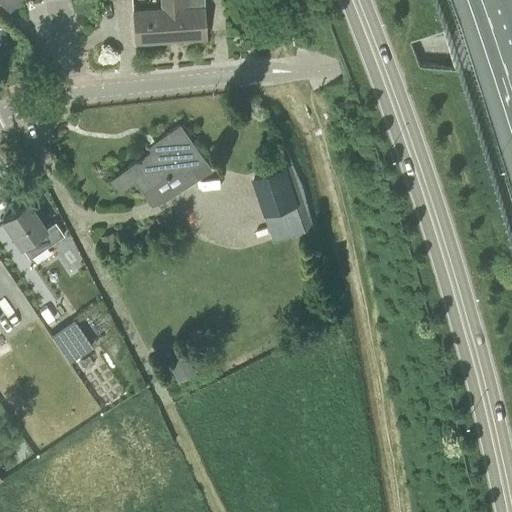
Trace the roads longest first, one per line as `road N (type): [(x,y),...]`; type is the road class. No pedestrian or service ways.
road 1 (secondary): [(343,0),(380,90),(499,511)]
road 2 (secondary): [(511,474),(399,88),(362,0)]
road 3 (residential): [(0,116),(40,99),(260,78)]
